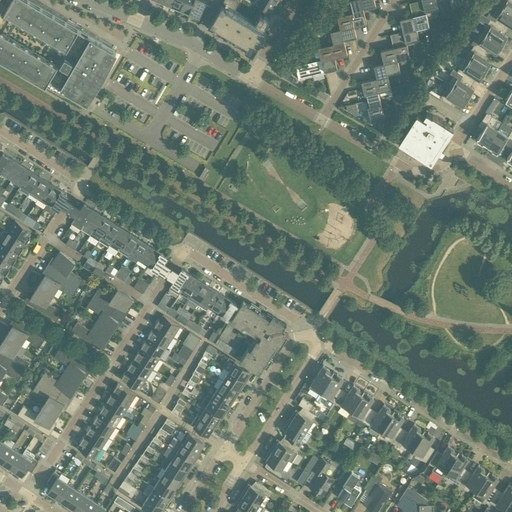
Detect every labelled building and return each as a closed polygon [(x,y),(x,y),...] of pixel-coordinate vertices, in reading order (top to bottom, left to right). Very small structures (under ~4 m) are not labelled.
[(7,0),(0,13),(0,58),(62,94),(66,88),(87,101),(88,99),(88,98),(97,83),(95,81),(98,76),(100,77),(103,74),(102,74),(116,50),(30,0),(7,0)] [(180,11),(179,11),(180,9),(180,8),(183,0),(172,0),(170,4),(171,5),(176,7),(175,10),(179,12),(180,11)] [(189,12),(194,0),(183,0),(180,8),(180,9),(186,11),(185,13),(189,16),(189,15),(190,13),(189,12)] [(194,0),(189,12),(190,13),(195,15),(194,17),(198,20),(199,19),(198,19),(202,10),(205,12),(206,13),(213,0),(194,0)] [(224,0),(210,23),(211,24),(215,26),(213,30),(221,33),(222,30),(226,32),(224,36),(223,36),(232,40),(233,37),(236,39),(234,42),(242,46),(244,43),(247,45),(245,49),(253,52),(266,30),(263,29),(269,18),(260,13),(257,19),(254,24),(233,11),(240,0),(224,0)] [(253,0),(253,1),(272,13),(278,3),(272,0),(253,0)] [(360,24),(366,23),(363,9),(360,0),(346,0),(350,12),(353,24),(359,23),(360,24)] [(360,0),(363,9),(369,7),(369,9),(376,7),(374,0),(360,0)] [(416,29),(417,29),(429,26),(426,13),(422,0),(420,0),(410,3),(411,9),(413,9),(414,15),(413,15),(416,29)] [(422,0),(426,13),(439,10),(436,0),(422,0)] [(511,0),(502,0),(499,6),(511,13),(511,0)] [(490,11),(486,16),(491,19),(504,28),(507,23),(511,26),(511,13),(499,6),(494,14),(490,11)] [(323,11),(321,11),(315,21),(320,19),(325,18),(323,11)] [(337,15),(340,28),(344,40),(350,38),(350,40),(357,38),(353,24),(350,12),(337,15)] [(417,29),(416,29),(413,15),(400,18),(402,25),(403,25),(404,31),(407,44),(420,41),(417,29)] [(322,25),(320,19),(315,21),(311,28),(322,25)] [(491,19),(482,32),(502,45),(508,36),(502,32),(504,28),(491,19)] [(340,28),(327,31),(331,44),(334,56),(340,54),(341,56),(347,54),(344,40),(340,28)] [(407,44),(404,31),(390,34),(392,41),(393,40),(395,46),(394,47),(397,60),(398,60),(410,57),(407,44)] [(502,45),(482,32),(477,40),(474,39),(471,43),(474,45),(488,54),(490,50),(497,54),(499,50),(502,45)] [(334,56),(331,44),(318,47),(321,59),(324,71),(325,71),(331,70),(331,71),(338,70),(334,56)] [(474,45),(465,58),(485,71),(491,62),(485,58),(488,54),(474,45)] [(397,60),(394,47),(381,50),(382,56),(384,56),(385,62),(384,62),(388,76),(401,73),(398,60),(397,60)] [(482,76),(485,71),(465,58),(457,71),(471,80),(473,76),(480,80),(482,76)] [(290,67),(286,68),(282,75),(288,79),(292,71),(297,70),(299,79),(306,77),(305,76),(311,75),(312,76),(325,73),(325,71),(324,71),(321,59),(296,65),(290,67)] [(286,68),(290,67),(296,65),(294,60),(291,61),(286,68)] [(388,76),(384,62),(371,65),(373,72),(374,72),(376,78),(375,78),(378,91),(391,88),(388,76)] [(454,76),(449,85),(469,97),(474,88),(468,84),(471,80),(457,71),(453,69),(450,73),(454,76)] [(362,81),(366,100),(380,97),(378,91),(375,78),(362,81)] [(465,103),(469,97),(449,85),(440,98),(454,107),(457,102),(463,106),(465,103)] [(423,89),(416,101),(420,104),(427,92),(423,89)] [(105,96),(102,101),(107,104),(110,99),(105,96)] [(384,117),(380,97),(366,100),(371,120),(377,118),(383,117),(384,117)] [(424,157),(437,154),(451,131),(447,129),(450,125),(433,114),(432,114),(426,111),(424,115),(427,117),(426,119),(417,112),(399,141),(424,157)] [(483,144),(483,143),(487,145),(498,129),(493,126),(498,119),(487,112),(478,126),(483,129),(476,140),(483,144)] [(383,117),(377,118),(380,129),(386,127),(383,117)] [(508,146),(511,140),(511,128),(502,122),(498,129),(487,145),(491,148),(490,149),(497,153),(504,143),(508,146)] [(3,152),(0,156),(0,172),(2,174),(12,158),(3,152)] [(2,174),(4,172),(13,178),(21,164),(12,158),(2,174)] [(21,164),(13,178),(22,184),(30,170),(21,164)] [(211,169),(206,167),(200,177),(205,179),(211,169)] [(29,193),(39,176),(30,170),(22,184),(27,187),(26,190),(27,190),(26,191),(29,193)] [(38,199),(49,182),(39,176),(29,193),(38,199)] [(47,204),(47,203),(48,203),(58,188),(49,182),(38,199),(47,204)] [(58,188),(48,203),(57,209),(61,204),(65,197),(67,193),(58,188)] [(10,203),(6,209),(11,212),(12,212),(15,214),(18,209),(19,209),(15,206),(14,206),(10,203)] [(85,223),(94,209),(84,203),(81,208),(77,214),(71,223),(81,229),(85,223)] [(94,209),(85,223),(81,229),(90,234),(103,215),(94,209)] [(99,240),(103,234),(112,220),(103,215),(90,234),(99,240)] [(32,230),(15,220),(8,230),(27,242),(30,236),(29,235),(32,230)] [(108,246),(109,245),(112,240),(121,226),(112,220),(103,234),(99,240),(108,246)] [(118,250),(130,232),(121,226),(112,240),(109,245),(118,250)] [(25,241),(26,242),(27,242),(8,230),(1,241),(20,253),(23,247),(22,246),(25,241)] [(130,232),(118,250),(127,256),(130,252),(139,238),(130,232)] [(137,262),(139,258),(148,244),(139,238),(130,252),(135,255),(133,259),(137,262)] [(18,252),(20,253),(1,241),(0,243),(0,255),(13,263),(17,258),(15,257),(18,252)] [(157,249),(148,244),(139,258),(148,263),(147,265),(147,266),(157,249)] [(156,271),(157,270),(159,268),(163,262),(163,261),(167,255),(157,249),(147,266),(156,271)] [(72,296),(83,278),(70,269),(75,261),(60,252),(53,262),(51,261),(42,273),(45,275),(32,295),(29,294),(25,300),(24,300),(56,321),(58,317),(62,311),(48,302),(58,287),(72,296)] [(11,263),(13,264),(13,263),(0,255),(0,269),(6,274),(10,268),(8,267),(11,263)] [(92,272),(95,267),(86,261),(83,266),(92,272)] [(104,268),(102,267),(104,264),(99,261),(92,272),(101,278),(105,271),(102,270),(104,268)] [(115,275),(124,281),(131,270),(122,264),(115,275)] [(179,294),(180,293),(183,288),(182,288),(191,274),(182,268),(179,272),(175,278),(169,288),(172,290),(179,294)] [(188,299),(191,294),(200,280),(191,274),(182,288),(183,288),(180,293),(188,299)] [(143,293),(149,283),(140,277),(134,287),(143,293)] [(197,304),(209,286),(200,280),(191,294),(188,299),(197,304)] [(210,305),(218,292),(209,286),(197,304),(206,310),(210,305)] [(126,309),(132,298),(118,289),(112,297),(98,288),(87,306),(101,314),(91,330),(77,321),(71,330),(103,351),(104,350),(103,350),(107,344),(104,342),(117,322),(120,323),(128,310),(126,309)] [(217,313),(228,298),(218,292),(210,305),(218,311),(217,313)] [(217,313),(227,319),(237,303),(228,298),(217,313)] [(274,315),(271,318),(243,300),(231,319),(243,327),(244,325),(256,332),(257,331),(261,334),(261,335),(258,339),(257,339),(250,349),(248,348),(240,360),(259,372),(277,345),(281,348),(290,333),(287,331),(285,326),(287,323),(274,315)] [(160,301),(157,306),(163,309),(167,312),(170,307),(166,304),(165,304),(160,301)] [(179,313),(176,318),(185,324),(188,319),(179,313)] [(155,324),(173,336),(180,325),(163,315),(160,320),(159,319),(155,324)] [(40,347),(45,337),(13,317),(14,318),(10,324),(12,326),(0,344),(0,403),(2,405),(8,395),(0,390),(0,377),(4,371),(18,380),(30,362),(16,353),(26,338),(40,347)] [(198,324),(188,319),(185,324),(194,329),(198,324)] [(228,323),(221,334),(227,338),(234,327),(228,323)] [(167,347),(173,336),(155,324),(155,325),(156,326),(153,330),(152,329),(148,335),(167,347)] [(183,342),(194,349),(200,338),(190,331),(183,342)] [(208,339),(213,341),(218,333),(213,331),(208,339)] [(167,347),(148,335),(150,336),(147,341),(145,340),(141,346),(160,357),(167,347)] [(232,355),(236,349),(218,338),(215,344),(232,355)] [(216,348),(210,344),(206,350),(212,354),(216,348)] [(153,368),(160,357),(141,346),(143,347),(140,352),(138,351),(135,356),(153,368)] [(92,368),(93,368),(60,347),(54,356),(68,365),(59,381),(45,372),(33,390),(47,399),(37,414),(23,405),(17,414),(49,435),(50,434),(49,434),(53,428),(50,426),(64,405),(66,407),(74,394),(72,393),(85,372),(87,374),(91,367),(92,368)] [(146,379),(153,368),(135,356),(134,357),(136,358),(133,362),(131,361),(128,367),(146,379)] [(235,361),(229,370),(246,381),(253,372),(235,361)] [(309,387),(319,394),(322,390),(333,371),(323,365),(309,387)] [(139,389),(146,379),(128,367),(129,368),(126,373),(125,372),(121,378),(139,389)] [(241,390),(246,381),(229,370),(223,379),(241,390)] [(343,378),(333,371),(322,390),(319,394),(326,399),(326,401),(325,402),(326,404),(326,406),(328,407),(329,408),(331,409),(335,403),(342,392),(336,389),(343,378)] [(235,400),(241,390),(223,379),(217,388),(235,400)] [(136,395),(118,383),(114,389),(115,390),(112,394),(111,393),(111,394),(129,405),(136,395)] [(350,412),(352,409),(364,391),(354,384),(347,395),(342,392),(335,403),(350,412)] [(159,402),(166,392),(158,386),(151,397),(159,402)] [(217,388),(211,397),(229,409),(235,400),(217,388)] [(350,412),(360,419),(365,422),(372,411),(367,408),(374,397),(364,391),(352,409),(350,412)] [(122,416),(129,405),(111,394),(107,399),(109,400),(106,405),(104,404),(122,416)] [(229,409),(211,397),(207,394),(201,403),(202,404),(223,418),(229,409)] [(305,408),(309,410),(312,404),(302,398),(298,403),(305,408)] [(115,427),(122,416),(104,404),(100,410),(102,411),(99,415),(97,414),(97,415),(115,427)] [(217,427),(223,418),(202,404),(196,413),(197,414),(217,427)] [(377,415),(372,411),(365,422),(370,426),(373,422),(382,428),(394,410),(384,404),(377,415)] [(316,415),(309,410),(305,408),(302,413),(295,409),(289,418),(307,430),(313,420),(312,420),(316,415)] [(404,416),(394,410),(382,428),(387,431),(385,437),(389,440),(394,443),(402,431),(397,427),(404,416)] [(217,427),(197,414),(193,421),(195,423),(194,425),(208,434),(210,431),(210,432),(214,426),(217,427)] [(15,423),(17,419),(10,415),(7,418),(15,423)] [(109,437),(115,427),(97,415),(93,420),(95,421),(92,426),(90,425),(109,437)] [(304,441),(301,439),(307,430),(289,418),(283,428),(289,432),(286,437),(300,446),(304,441)] [(24,424),(17,419),(15,423),(22,428),(24,424)] [(172,426),(165,421),(161,427),(167,431),(167,432),(170,434),(174,427),(172,426)] [(414,423),(409,432),(407,434),(402,431),(394,443),(399,447),(404,450),(408,445),(413,448),(424,430),(414,423)] [(102,448),(109,437),(90,425),(87,431),(88,432),(85,437),(84,436),(83,436),(102,448)] [(34,435),(36,432),(29,427),(26,431),(34,435)] [(434,436),(424,430),(413,448),(417,451),(415,457),(420,459),(426,461),(433,450),(427,447),(434,436)] [(43,436),(36,432),(34,435),(41,440),(43,436)] [(185,433),(181,440),(201,453),(201,452),(199,450),(202,444),(201,444),(203,441),(189,432),(188,434),(185,433)] [(80,442),(81,443),(78,448),(95,459),(102,448),(83,436),(80,442)] [(276,438),(270,448),(288,459),(292,462),(298,452),(297,452),(300,446),(286,437),(283,442),(276,438)] [(195,462),(201,453),(181,440),(178,438),(172,447),(177,450),(195,462)] [(3,442),(0,445),(0,460),(2,462),(11,447),(3,442)] [(429,463),(434,466),(432,470),(442,477),(446,469),(458,451),(448,445),(441,456),(436,452),(429,463)] [(11,447),(2,462),(12,469),(22,454),(11,447)] [(195,462),(177,450),(172,447),(167,456),(172,460),(189,471),(195,462)] [(282,468),(288,459),(270,448),(264,457),(271,462),(267,467),(281,476),(285,470),(282,468)] [(468,458),(458,451),(446,469),(451,472),(449,478),(453,481),(458,484),(466,472),(461,469),(468,458)] [(82,461),(84,457),(77,452),(75,456),(82,461)] [(22,475),(27,469),(32,472),(38,461),(33,458),(32,460),(22,454),(12,469),(22,475)] [(318,458),(313,455),(310,460),(315,463),(318,458)] [(114,456),(110,462),(113,464),(118,467),(122,461),(114,456)] [(92,461),(84,457),(82,461),(89,465),(92,461)] [(325,472),(331,463),(324,459),(321,457),(313,469),(319,473),(310,486),(312,488),(312,490),(315,492),(317,491),(323,495),(334,478),(325,472)] [(183,480),(189,471),(172,460),(166,469),(183,480)] [(388,463),(386,464),(384,465),(383,467),(383,469),(384,470),(385,472),(387,472),(389,472),(391,471),(392,469),(392,467),(391,465),(389,464),(388,463)] [(101,473),(104,469),(96,464),(94,468),(101,473)] [(472,486),(477,489),(488,471),(479,464),(472,475),(466,472),(458,484),(464,488),(463,488),(468,491),(472,486)] [(354,483),(360,476),(347,467),(338,481),(344,485),(338,494),(345,498),(344,499),(351,504),(361,488),(354,483)] [(111,474),(104,469),(101,473),(108,478),(111,474)] [(166,469),(160,478),(177,489),(183,480),(166,469)] [(52,485),(48,491),(58,498),(68,483),(58,477),(59,474),(54,471),(47,482),(52,485)] [(488,471),(477,489),(472,496),(482,502),(483,500),(489,504),(490,502),(497,491),(491,488),(498,477),(488,471)] [(375,475),(366,490),(372,493),(365,504),(369,507),(368,508),(374,511),(375,511),(377,511),(384,499),(386,501),(392,492),(378,484),(381,479),(375,475)] [(172,498),(177,489),(160,478),(154,487),(172,498)] [(133,494),(137,489),(124,480),(120,486),(133,494)] [(254,487),(248,483),(242,492),(259,503),(265,494),(268,496),(272,491),(258,482),(254,487)] [(68,483),(58,498),(67,504),(77,489),(68,483)] [(104,490),(107,493),(112,485),(108,483),(104,490)] [(502,495),(497,491),(490,502),(506,511),(511,504),(511,485),(509,484),(502,495)] [(426,502),(428,498),(408,485),(400,498),(406,502),(404,505),(409,508),(408,510),(410,511),(419,511),(420,511),(419,511),(433,511),(433,502),(426,502)] [(166,507),(172,498),(154,487),(148,496),(166,507)] [(77,489),(67,504),(77,510),(87,495),(77,489)] [(239,511),(240,511),(260,511),(264,507),(259,503),(242,492),(236,502),(242,506),(239,511)] [(80,511),(88,511),(96,501),(87,495),(77,510),(80,511)] [(132,511),(135,507),(118,495),(114,501),(132,511)] [(159,511),(162,511),(166,507),(148,496),(142,505),(152,511),(159,511)] [(290,501),(285,498),(281,504),(286,507),(290,501)] [(103,511),(106,508),(96,501),(88,511),(103,511)]
